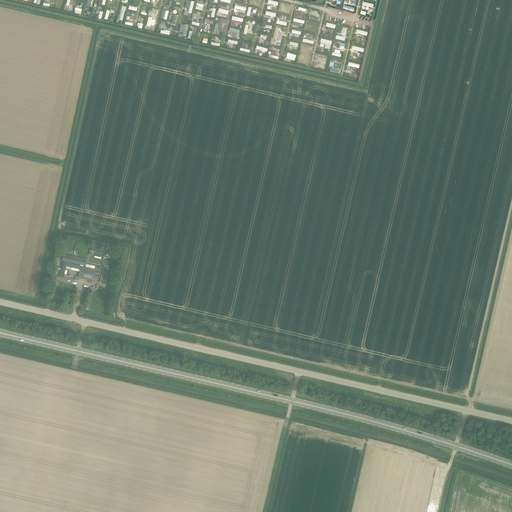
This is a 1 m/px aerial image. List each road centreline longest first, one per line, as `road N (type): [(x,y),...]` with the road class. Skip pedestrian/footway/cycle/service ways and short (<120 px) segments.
road 1 (track): [(386,0),(365,91),(100,29),(56,229),(129,246),(113,317),(511,409)]
road 2 (unclassified): [(511,421),(0,302)]
road 3 (secondary): [(511,465),(322,408),(21,338)]
road 4 (track): [(0,351),(278,415),(448,467)]
road 5 (track): [(0,291),(35,299),(95,27),(0,5)]
road 6 (track): [(511,207),(469,400)]
road 7 (track): [(511,233),(466,410)]
